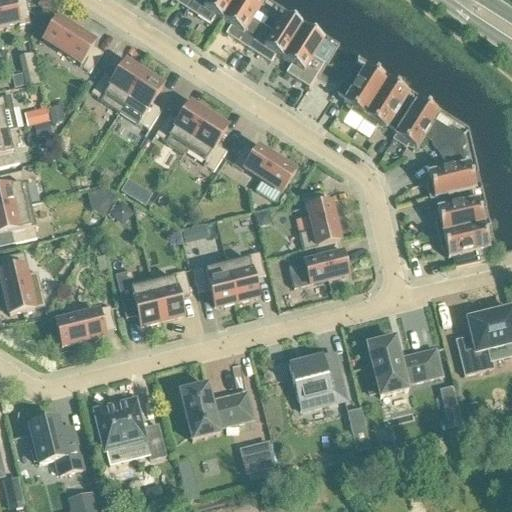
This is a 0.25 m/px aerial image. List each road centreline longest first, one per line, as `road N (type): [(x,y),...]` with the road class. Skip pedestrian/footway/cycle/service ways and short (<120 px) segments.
road 1 (residential): [(398,306),(361,175),(88,0)]
road 2 (residential): [(0,376),(25,390),(58,391),(398,306)]
